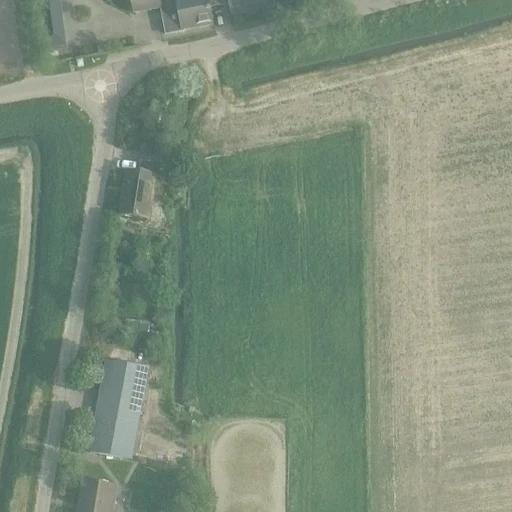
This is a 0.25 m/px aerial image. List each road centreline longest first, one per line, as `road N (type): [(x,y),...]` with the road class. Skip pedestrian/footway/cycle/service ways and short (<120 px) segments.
road 1 (unclassified): [(38,511),(104,141),(104,79)]
road 2 (unclassified): [(104,79),(399,0)]
